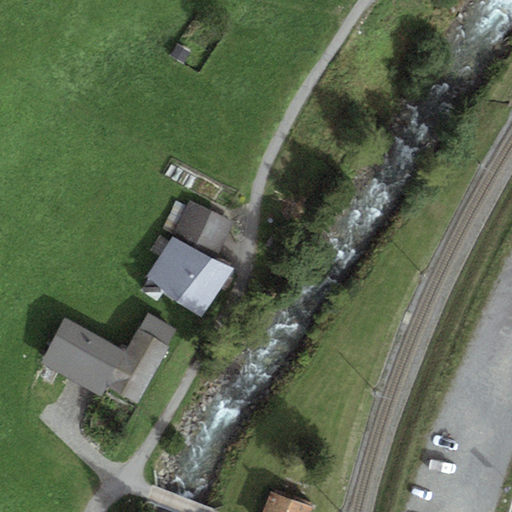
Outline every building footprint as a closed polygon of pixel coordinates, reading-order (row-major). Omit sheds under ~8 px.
[(189,201),(173,238),(215,259),(232,223),(189,201)] [(201,317),(234,269),(215,259),(173,238),(146,279),(201,317)] [(140,330),(168,346),(177,330),(149,314),(140,330)] [(125,352),(64,318),(39,361),(100,395),(105,386),(137,404),(168,346),(140,330),(137,329),(125,352)] [(310,511),(312,507),(271,492),(263,511),(310,511)]
